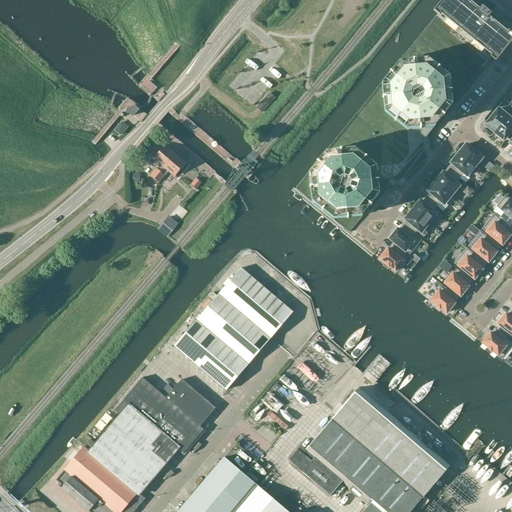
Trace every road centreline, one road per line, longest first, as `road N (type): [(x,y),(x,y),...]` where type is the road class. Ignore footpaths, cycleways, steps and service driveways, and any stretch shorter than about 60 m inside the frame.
road 1 (primary): [(0,263),(97,181),(252,0)]
road 2 (unclassified): [(155,511),(302,339)]
road 3 (residential): [(511,248),(466,308),(482,324),(511,283)]
